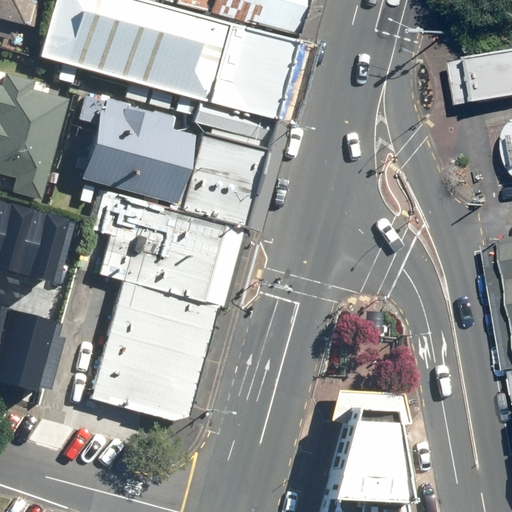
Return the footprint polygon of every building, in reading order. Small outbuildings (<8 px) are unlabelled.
[(22,0),(0,0),(0,13),(19,17),(22,0)] [(127,0),(48,0),(33,58),(77,70),(191,100),(267,120),(289,43),(127,0)] [(169,0),(169,2),(292,36),(301,0),(169,0)] [(511,52),(470,59),(478,103),(511,97),(511,52)] [(56,98),(0,83),(0,174),(33,183),(56,98)] [(96,97),(75,177),(169,203),(188,135),(165,129),(168,115),(96,97)] [(191,100),(186,122),(261,142),(267,120),(191,100)] [(511,120),(511,121),(507,124),(503,128),(501,133),(499,140),(499,146),(499,153),(501,159),(503,165),(507,171),(511,175),(511,176),(511,120)] [(194,131),(172,210),(236,226),(259,149),(194,131)] [(200,301),(214,305),(236,226),(172,210),(90,189),(82,217),(79,227),(103,234),(90,274),(116,280),(200,301)] [(0,202),(0,268),(51,283),(68,222),(0,202)] [(511,239),(495,242),(502,281),(511,279),(511,239)] [(509,370),(511,369),(511,339),(510,330),(502,281),(495,242),(489,244),(479,245),(501,371),(506,370),(509,370)] [(511,279),(502,281),(510,330),(511,329),(511,279)] [(116,280),(83,397),(168,420),(200,301),(116,280)] [(0,310),(0,374),(30,383),(47,323),(0,310)] [(341,420),(311,511),(404,511),(389,419),(387,407),(366,406),(345,406),(341,420)]
